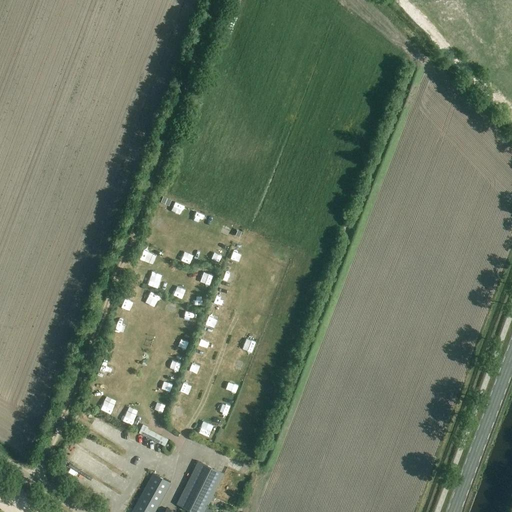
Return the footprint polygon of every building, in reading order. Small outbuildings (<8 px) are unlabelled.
[(238,267),(241,257),(230,254),(227,264),(238,267)] [(164,262),(160,271),(168,275),(172,266),(164,262)] [(232,288),(235,280),(223,275),(219,284),(232,288)] [(189,283),(195,292),(204,285),(198,277),(189,283)] [(214,293),(211,300),(221,303),(223,296),(214,293)] [(262,305),(265,297),(255,293),(252,300),(262,305)] [(129,308),(131,300),(120,298),(119,305),(129,308)] [(202,326),(208,327),(210,317),(204,316),(202,326)] [(117,344),(120,335),(109,332),(106,341),(117,344)] [(195,345),(192,353),(202,357),(205,349),(195,345)] [(228,363),(238,367),(241,361),(231,356),(228,363)] [(165,369),(176,371),(177,363),(166,361),(165,369)] [(193,381),(195,373),(184,370),(182,378),(193,381)] [(231,390),(234,379),(223,377),(221,388),(231,390)] [(167,393),(171,383),(161,380),(158,390),(167,393)] [(184,401),(188,392),(177,388),(174,396),(184,401)] [(106,395),(101,409),(109,412),(115,398),(106,395)] [(159,413),(162,406),(153,402),(149,409),(159,413)] [(176,421),(179,412),(169,408),(166,418),(176,421)] [(123,411),(119,421),(128,424),(132,415),(123,411)] [(92,426),(99,430),(102,424),(95,421),(92,426)] [(164,445),(168,438),(147,428),(148,426),(143,424),(139,432),(164,445)] [(101,435),(111,437),(113,431),(102,428),(101,435)] [(188,510),(191,511),(204,511),(224,474),(198,461),(176,504),(188,510)] [(119,490),(123,481),(104,472),(100,480),(119,490)] [(131,511),(155,511),(171,483),(153,474),(131,511)]
